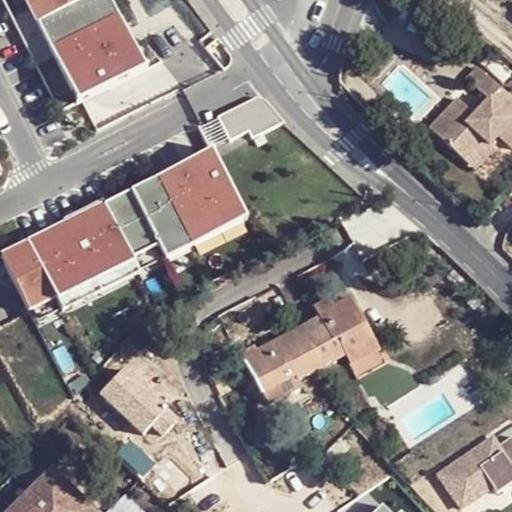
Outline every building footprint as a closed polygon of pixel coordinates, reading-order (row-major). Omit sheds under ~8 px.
[(22,0),(77,107),(136,77),(108,22),(104,24),(91,0),(22,0)] [(136,77),(145,73),(108,0),(91,0),(104,24),(108,22),(136,77)] [(469,78),(488,95),(498,103),(482,120),(473,112),(461,101),(432,131),(466,163),(484,145),(495,152),(506,142),(511,146),(511,91),(483,65),(469,78)] [(498,103),(488,95),(473,112),(482,120),(498,103)] [(262,100),(255,101),(217,120),(229,144),(249,135),(251,140),(282,124),(262,100)] [(272,195),(285,223),(341,197),(315,142),(290,153),(303,181),(272,195)] [(484,145),(466,163),(480,177),(500,158),(495,152),(484,145)] [(186,239),(239,213),(209,153),(0,259),(27,314),(54,301),(56,305),(134,266),(131,261),(157,248),(184,235),(186,239)] [(184,235),(158,248),(165,262),(244,222),(239,213),(186,239),(184,235)] [(134,266),(56,305),(61,315),(139,276),(134,266)] [(354,301),(337,310),(340,318),(358,311),(354,301)] [(258,352),(244,360),(261,394),(294,377),(297,381),(298,382),(346,358),(374,344),(358,311),(340,318),(337,310),(332,302),(317,310),(322,320),(258,352)] [(374,344),(346,358),(350,368),(378,353),(374,344)] [(241,354),(244,360),(258,352),(255,347),(241,354)] [(294,377),(261,394),(266,404),(301,388),(298,382),(297,381),(294,377)] [(104,428),(87,411),(82,416),(100,433),(104,428)] [(128,430),(107,451),(136,479),(153,462),(156,459),(146,448),(128,430)] [(156,438),(146,448),(156,459),(153,462),(160,469),(174,455),(156,438)] [(480,450),(439,480),(463,511),(464,511),(494,490),(499,496),(511,485),(511,438),(498,448),(502,454),(490,463),(480,450)] [(492,440),(480,450),(490,463),(502,454),(498,448),(492,440)] [(90,511),(93,510),(58,467),(5,511),(90,511)] [(142,511),(125,495),(108,511),(142,511)]
